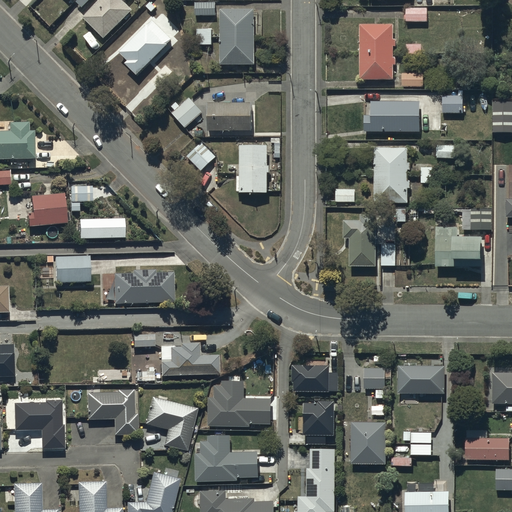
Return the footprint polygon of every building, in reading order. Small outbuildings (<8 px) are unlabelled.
[(80,0),(76,4),(82,10),(91,0),(80,0)] [(101,0),(83,20),(104,41),(131,12),(123,5),(128,0),(101,0)] [(215,5),(195,4),(195,17),(215,18),(215,5)] [(428,9),(406,10),(406,24),(428,24),(428,9)] [(254,12),(220,12),(220,67),(254,67),(254,12)] [(125,66),(137,77),(172,42),(153,22),(119,55),(128,64),(125,66)] [(392,27),(360,28),(361,82),(393,81),(392,27)] [(211,31),(197,31),(197,46),(212,46),(211,31)] [(421,46),(406,46),(406,61),(421,62),(421,46)] [(172,74),(162,65),(154,73),(163,83),(172,74)] [(423,75),(402,75),(402,88),(423,88),(423,75)] [(463,96),(443,96),(443,116),(464,115),(464,114),(466,114),(466,107),(464,107),(463,96)] [(175,113),(172,116),(185,130),(202,114),(189,100),(181,108),(177,103),(171,108),(175,113)] [(419,103),(372,103),(372,119),(365,119),(365,134),(419,134),(419,103)] [(207,134),(251,134),(251,105),(207,105),(207,134)] [(9,134),(0,134),(0,162),(34,161),(34,134),(29,134),(29,125),(8,126),(9,134)] [(280,139),(271,139),(271,145),(275,145),(275,159),(280,159),(280,139)] [(201,143),(186,158),(201,174),(216,159),(201,143)] [(457,146),(437,146),(438,160),(457,160),(457,146)] [(268,148),(238,149),(239,180),(237,180),(237,195),(240,195),(240,196),(268,195),(268,176),(269,176),(269,169),(268,169),(268,148)] [(408,150),(374,150),(374,206),(408,206),(408,150)] [(511,150),(494,150),(494,171),(511,171),(511,150)] [(436,168),(422,168),(422,185),(436,185),(436,168)] [(9,173),(0,173),(0,187),(10,188),(9,173)] [(91,189),(70,189),(70,214),(79,214),(79,204),(91,204),(91,189)] [(355,191),(335,191),(335,203),(354,203),(355,191)] [(64,196),(30,199),(31,218),(27,218),(28,229),(66,226),(64,196)] [(491,210),(470,210),(470,232),(491,232),(491,210)] [(124,222),(79,223),(79,242),(124,241),(124,222)] [(343,223),(342,241),(350,241),(349,269),(376,270),(377,231),(367,231),(367,227),(362,227),(362,224),(343,223)] [(456,230),(435,229),(434,270),(481,271),(481,240),(456,240),(456,230)] [(395,245),(382,245),(382,268),(395,268),(395,245)] [(88,258),(55,259),(56,286),(89,285),(88,258)] [(133,276),(114,276),(115,307),(174,306),(174,276),(155,276),(155,273),(133,274),(133,276)] [(0,316),(8,317),(8,290),(0,289),(0,316)] [(154,338),(133,338),(133,350),(154,350),(154,338)] [(180,349),(160,349),(160,380),(219,378),(219,358),(199,359),(199,346),(180,347),(180,349)] [(0,380),(13,380),(12,348),(0,348),(0,380)] [(329,369),(292,368),(292,385),(294,385),(294,394),(329,394),(329,369)] [(445,368),(398,368),(398,396),(445,397),(445,368)] [(385,370),(364,370),(364,391),(385,391),(385,370)] [(153,372),(141,372),(141,383),(154,383),(153,372)] [(511,374),(491,375),(491,407),(511,406),(511,374)] [(215,400),(208,400),(208,428),(249,428),(249,426),(270,427),(270,401),(244,400),(244,384),(222,384),(222,389),(215,389),(215,400)] [(117,395),(86,396),(87,423),(114,422),(114,438),(138,437),(138,417),(133,417),(133,393),(117,393),(117,395)] [(197,412),(152,400),(145,427),(167,433),(163,447),(186,453),(197,412)] [(45,405),(13,406),(14,434),(40,433),(41,450),(64,450),(63,428),(61,428),(61,404),(45,404),(45,405)] [(319,406),(304,405),(304,438),(335,438),(335,404),(319,404),(319,406)] [(386,426),(351,425),(351,466),(386,467),(386,426)] [(411,445),(431,445),(431,435),(411,435),(411,445)] [(201,455),(195,455),(195,484),(238,483),(238,481),(259,480),(258,454),(230,455),(230,438),(207,439),(207,444),(201,444),(201,455)] [(508,441),(465,441),(465,463),(508,463),(508,441)] [(431,447),(411,447),(411,457),(431,457),(431,447)] [(334,511),(335,452),(310,452),(310,470),(306,470),(306,499),(298,499),(297,511),(334,511)] [(511,471),(496,471),(496,493),(511,492),(511,471)] [(144,505),(127,505),(126,511),(171,511),(180,482),(152,475),(144,505)] [(106,484),(77,485),(77,511),(121,511),(122,511),(106,511),(106,484)] [(446,485),(430,484),(430,495),(405,494),(405,511),(449,511),(450,494),(446,494),(446,485)] [(40,511),(40,486),(13,487),(13,511),(40,511)] [(225,493),(201,493),(200,511),(274,511),(274,503),(253,504),(253,500),(225,501),(225,493)]
